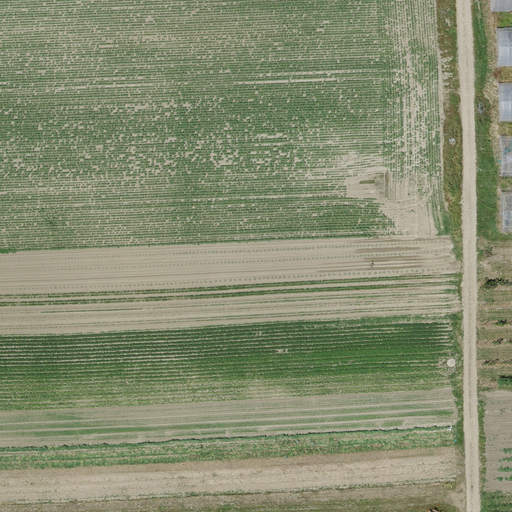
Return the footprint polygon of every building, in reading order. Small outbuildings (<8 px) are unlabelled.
[(511,9),(511,0),(491,0),(492,10),(511,9)] [(511,28),(497,29),(498,64),(511,64),(511,28)] [(511,84),(499,85),(500,121),(511,120),(511,84)] [(503,175),(511,174),(511,139),(502,140),(503,175)] [(511,195),(503,195),(504,229),(511,229),(511,195)]
